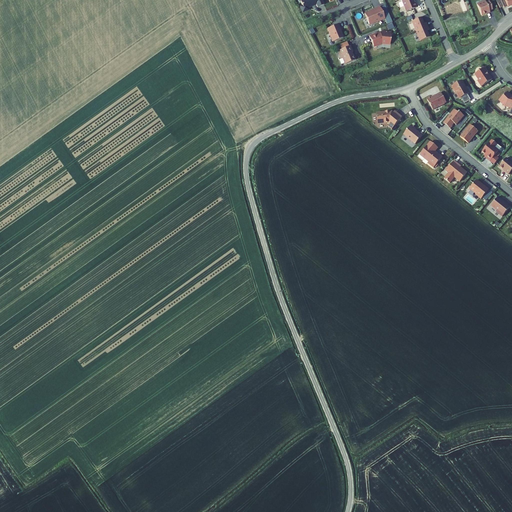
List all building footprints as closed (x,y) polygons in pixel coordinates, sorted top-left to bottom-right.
[(316,5),(317,7),(324,5),(322,0),(315,0),(316,0),(315,0),(300,0),(303,6),(301,7),(303,12),(308,10),(308,8),(316,5)] [(400,0),(406,12),(417,7),(415,3),(414,4),(412,0),(400,0)] [(511,0),(499,0),(496,1),(500,8),(503,7),(504,9),(507,7),(508,8),(511,5),(511,0)] [(489,11),(492,10),(489,2),(486,3),(485,2),(477,5),(481,16),(486,14),(486,13),(489,12),(489,11)] [(385,5),(380,7),(385,19),(387,25),(392,23),(385,5)] [(378,22),(385,19),(380,7),(374,10),(375,10),(370,12),(364,14),(369,25),(378,21),(378,22)] [(412,21),(416,31),(428,26),(426,23),(424,24),(421,17),(412,21)] [(341,29),(338,24),(327,28),(333,42),(343,38),(341,33),(340,33),(339,30),(341,29)] [(428,26),(416,31),(420,41),(429,37),(427,31),(429,30),(428,26)] [(390,44),(392,32),(382,31),(382,33),(380,32),(377,34),(376,33),(369,36),(373,46),(376,45),(376,46),(382,44),(389,45),(390,44)] [(353,52),(350,46),(339,50),(340,53),(339,53),(341,59),(342,58),(345,64),(355,60),(353,55),(352,53),(353,52)] [(488,72),(485,68),(475,75),(479,81),(479,82),(482,87),(493,80),(490,77),(489,77),(487,74),(488,72)] [(462,81),(452,87),(455,93),(456,93),(459,98),(462,99),(468,96),(470,94),(468,91),(466,91),(465,88),(465,87),(462,81)] [(432,98),(427,100),(433,111),(440,108),(447,104),(441,93),(436,96),(435,98),(433,99),(432,98)] [(511,96),(508,93),(507,93),(499,100),(503,105),(505,105),(506,106),(511,107),(511,108),(511,96)] [(455,111),(444,124),(450,129),(452,127),(454,124),(457,126),(465,117),(460,113),(459,114),(455,111)] [(397,112),(376,113),(376,125),(388,125),(388,130),(398,129),(397,112)] [(416,130),(412,126),(404,136),(416,145),(423,136),(418,132),(417,133),(415,131),(416,130)] [(475,136),(479,132),(471,126),(461,138),(469,144),(473,138),(474,136),(475,136)] [(485,157),(491,162),(495,156),(498,152),(499,151),(495,148),(497,145),(492,141),(482,152),(486,156),(485,157)] [(438,149),(431,143),(421,155),(425,158),(425,160),(429,163),(428,164),(434,169),(443,158),(436,153),(436,152),(438,149)] [(511,171),(511,162),(507,159),(500,167),(509,175),(511,171)] [(455,162),(447,171),(450,174),(445,180),(450,184),(455,178),(461,183),(468,174),(461,168),(460,169),(459,168),(460,166),(455,162)] [(482,184),(477,181),(470,189),(477,194),(476,195),(482,200),(490,190),(485,186),(484,187),(482,185),(482,184)] [(499,198),(492,206),(498,211),(497,212),(503,217),(511,207),(505,203),(503,202),(503,200),(499,198)]
